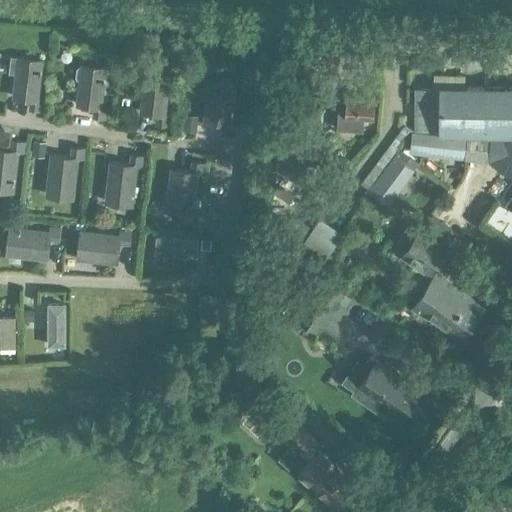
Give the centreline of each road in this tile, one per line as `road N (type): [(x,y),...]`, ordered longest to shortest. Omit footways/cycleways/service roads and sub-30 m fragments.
road 1 (unclassified): [(19,0),(349,40),(511,42)]
road 2 (unclassified): [(248,154),(0,121)]
road 3 (unclassified): [(0,284),(219,288)]
road 4 (unclassified): [(408,511),(511,359)]
road 5 (unknown): [(422,490),(293,391)]
